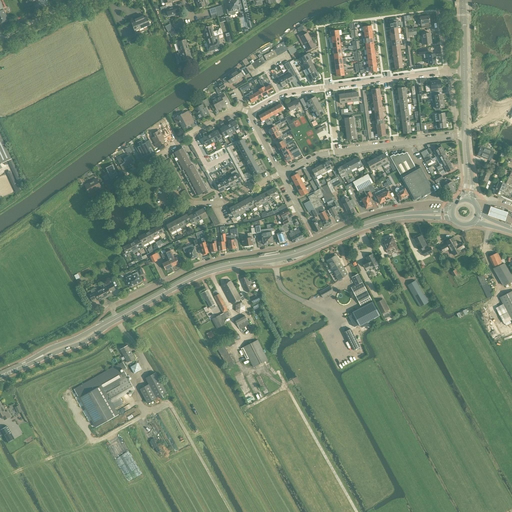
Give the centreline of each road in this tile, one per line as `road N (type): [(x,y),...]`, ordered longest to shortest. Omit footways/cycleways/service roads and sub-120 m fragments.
road 1 (residential): [(423,204),(368,214),(293,246),(215,259),(113,307)]
road 2 (primary): [(115,318),(209,269),(279,258),(390,217)]
road 3 (track): [(212,275),(243,337),(238,358),(247,371),(289,391),(356,511)]
road 4 (residential): [(251,113),(288,92),(447,71)]
road 5 (track): [(148,367),(136,391),(146,408),(168,401),(231,511)]
road 6 (residential): [(92,201),(216,118),(237,108),(251,113)]
road 7 (residential): [(280,172),(333,152),(457,135)]
road 8 (primary): [(0,375),(115,318)]
